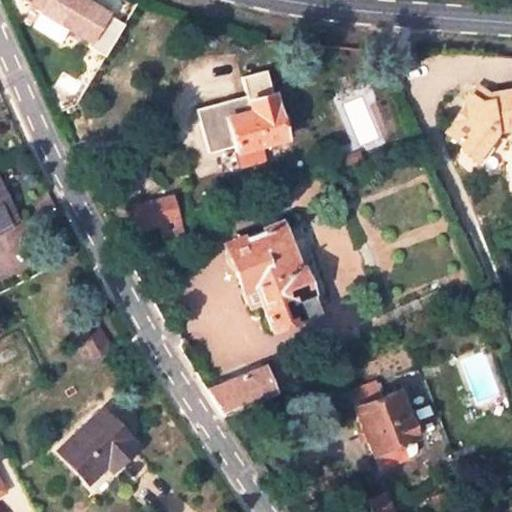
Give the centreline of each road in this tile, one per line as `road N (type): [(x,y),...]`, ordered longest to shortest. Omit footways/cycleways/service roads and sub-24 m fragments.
road 1 (residential): [(263,511),(225,468),(111,272),(0,38)]
road 2 (tertiary): [(284,0),(511,22)]
